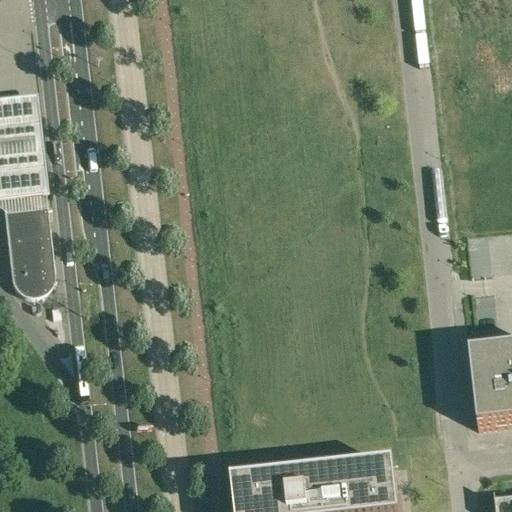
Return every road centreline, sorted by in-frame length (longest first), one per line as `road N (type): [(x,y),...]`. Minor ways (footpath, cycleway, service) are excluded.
road 1 (primary): [(134,511),(74,0)]
road 2 (unclassified): [(463,468),(409,0)]
road 3 (primary): [(38,0),(86,411)]
road 4 (unclassified): [(0,291),(86,411)]
